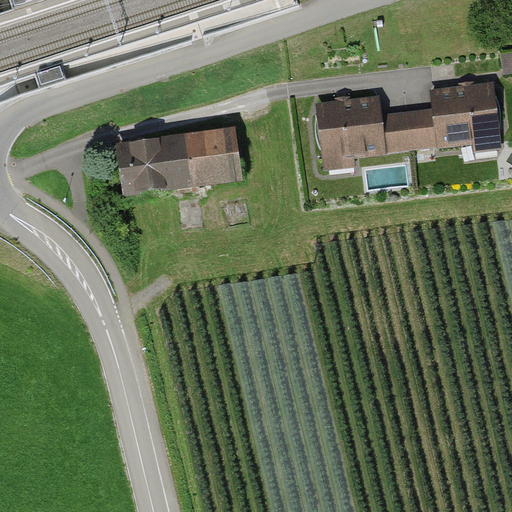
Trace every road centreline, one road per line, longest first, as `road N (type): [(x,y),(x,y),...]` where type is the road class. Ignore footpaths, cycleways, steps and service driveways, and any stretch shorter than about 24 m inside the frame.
road 1 (residential): [(0,136),(63,99),(373,0)]
road 2 (residential): [(154,511),(114,344),(84,279),(0,202)]
